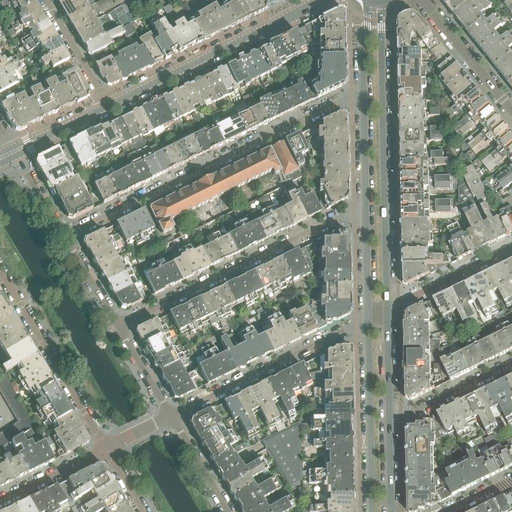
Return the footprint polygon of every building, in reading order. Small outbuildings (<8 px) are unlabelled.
[(0,8),(1,10),(19,0),(5,0),(0,3),(0,8)] [(19,12),(35,3),(33,0),(19,0),(1,10),(5,16),(17,8),(19,12)] [(56,0),(61,7),(69,21),(88,9),(87,7),(82,0),(56,0)] [(103,0),(88,9),(69,21),(76,33),(84,47),(122,29),(130,25),(141,20),(131,2),(133,0),(137,0),(140,3),(144,0),(103,0)] [(266,6),(262,0),(220,0),(222,2),(223,4),(236,26),(264,12),(266,6)] [(440,0),(453,16),(470,2),(472,0),(440,0)] [(460,25),(488,3),(488,2),(490,0),(479,0),(473,6),(470,2),(453,16),(460,25)] [(503,12),(511,4),(511,0),(509,0),(500,8),(503,12)] [(13,29),(40,12),(35,3),(19,12),(21,16),(9,23),(13,29)] [(484,20),(481,16),(491,7),(488,3),(460,25),(467,33),(484,20)] [(203,42),(236,26),(223,4),(216,8),(215,6),(191,20),(203,41),(203,42)] [(511,4),(503,12),(507,16),(511,12),(511,13),(511,12),(511,4)] [(203,41),(191,20),(190,19),(184,23),(181,18),(178,20),(169,5),(163,8),(157,11),(153,14),(174,50),(177,49),(180,53),(191,47),(191,48),(196,45),(203,41)] [(344,26),(344,13),(339,10),(295,32),(299,38),(304,35),(308,33),(308,34),(309,34),(313,33),(331,33),(331,26),(344,26)] [(26,33),(30,31),(46,21),(40,12),(13,29),(16,34),(24,29),(26,33)] [(174,50),(153,14),(153,13),(149,16),(153,23),(151,24),(158,34),(158,38),(153,41),(149,35),(139,41),(141,44),(154,66),(159,63),(160,60),(163,59),(164,61),(172,56),(170,53),(174,50)] [(420,32),(413,23),(418,18),(416,16),(409,15),(409,14),(406,15),(403,16),(404,17),(399,22),(399,23),(398,26),(408,26),(408,39),(411,40),(411,38),(412,37),(413,39),(420,32)] [(474,42),(502,20),(498,15),(487,23),(484,20),(467,33),(474,42)] [(441,45),(420,19),(418,18),(413,23),(420,32),(413,39),(415,41),(419,38),(431,53),(441,45)] [(498,37),(495,33),(506,24),(502,20),(474,42),(481,51),(498,37)] [(24,47),(51,31),(46,21),(30,31),(33,34),(20,42),(24,47)] [(122,29),(84,47),(90,57),(106,50),(111,47),(115,45),(113,41),(128,34),(130,38),(135,36),(130,25),(122,29)] [(345,45),(344,26),(331,26),(331,33),(313,33),(309,34),(307,40),(313,40),(313,39),(319,38),(319,45),(345,45)] [(408,39),(408,26),(398,26),(398,27),(399,52),(422,51),(418,44),(411,44),(411,40),(408,39)] [(41,49),(57,40),(51,31),(24,47),(27,54),(36,48),(36,47),(39,46),(41,49)] [(304,48),(299,38),(295,32),(279,40),(285,50),(290,47),(295,58),(306,53),(304,48)] [(489,60),(511,41),(511,32),(501,41),(498,37),(481,51),(489,60)] [(311,45),(310,41),(308,42),(304,35),(299,38),(304,48),(311,45)] [(38,64),(62,49),(57,40),(41,49),(43,53),(35,58),(38,64)] [(295,58),(290,47),(285,50),(279,40),(269,45),(270,47),(280,66),(295,58)] [(509,51),(511,47),(511,41),(489,60),(495,67),(511,54),(509,51)] [(121,82),(154,66),(141,44),(110,59),(121,82)] [(346,76),(345,45),(319,45),(312,46),(311,45),(304,48),(306,53),(309,59),(310,59),(310,77),(317,77),(346,76)] [(437,60),(447,53),(441,45),(431,53),(437,60)] [(280,66),(270,47),(266,48),(264,48),(260,49),(259,52),(270,73),(281,68),(280,66)] [(69,61),(62,49),(38,64),(32,67),(36,73),(50,64),(52,69),(69,61)] [(110,59),(106,50),(90,57),(96,67),(110,59)] [(422,64),(422,53),(422,51),(399,52),(399,69),(411,69),(411,64),(422,64)] [(270,73),(259,52),(256,54),(253,53),(250,55),(249,57),(259,78),(270,73)] [(443,67),(452,59),(447,53),(437,60),(433,64),(439,70),(443,67)] [(1,54),(0,54),(0,94),(9,89),(19,83),(22,81),(17,72),(27,65),(24,60),(21,55),(6,64),(4,59),(1,54)] [(511,54),(495,67),(502,77),(511,69),(511,54)] [(259,78),(249,57),(245,59),(242,58),(239,60),(238,62),(249,84),(249,83),(259,78)] [(121,82),(110,59),(96,67),(107,85),(112,87),(121,82)] [(457,83),(465,76),(452,59),(443,67),(439,70),(444,76),(440,80),(452,94),(461,87),(457,83)] [(72,65),(69,61),(56,68),(61,78),(75,71),(72,65)] [(249,84),(238,62),(234,64),(231,63),(228,65),(227,68),(239,91),(250,86),(249,83),(249,84)] [(422,74),(422,64),(411,64),(411,69),(399,69),(399,82),(426,81),(426,75),(426,73),(422,74)] [(239,91),(227,68),(223,70),(220,69),(217,71),(216,73),(228,96),(239,91)] [(511,69),(502,77),(509,86),(511,83),(511,69)] [(84,88),(80,78),(79,79),(75,71),(61,78),(64,84),(74,104),(76,102),(77,104),(87,99),(88,94),(85,88),(84,88)] [(228,96),(216,73),(212,75),(211,75),(209,75),(208,75),(206,76),(205,77),(205,79),(217,102),(228,96)] [(316,100),(341,87),(342,88),(342,87),(346,82),(346,76),(317,77),(317,83),(318,86),(311,90),(316,100)] [(455,106),(476,89),(465,76),(457,83),(461,87),(452,94),(454,97),(451,100),(455,106)] [(277,88),(288,82),(285,78),(275,84),(277,88)] [(217,102),(205,79),(201,81),(198,80),(194,82),(193,84),(205,107),(217,102)] [(74,104),(64,84),(58,87),(55,80),(51,81),(50,80),(44,82),(46,86),(58,111),(67,107),(69,107),(70,107),(72,106),(73,105),(74,104)] [(316,100),(311,90),(310,87),(305,89),(301,81),(290,87),(301,107),(316,100)] [(423,98),(423,90),(423,89),(426,89),(426,81),(399,82),(400,93),(412,93),(412,99),(423,98)] [(19,83),(9,89),(11,93),(21,87),(19,83)] [(205,107),(193,84),(190,86),(187,85),(183,87),(182,90),(194,112),(205,107)] [(58,111),(46,86),(40,89),(39,87),(35,89),(34,87),(29,90),(30,92),(43,119),(51,114),(53,115),(55,115),(56,114),(57,113),(58,111)] [(301,107),(290,87),(280,92),(290,112),(301,107)] [(27,126),(14,100),(13,97),(5,101),(3,98),(11,93),(9,89),(0,94),(0,105),(15,130),(20,132),(26,129),(26,127),(27,126)] [(469,110),(483,98),(476,89),(455,106),(451,109),(446,110),(447,116),(453,115),(454,115),(465,106),(469,110)] [(194,112),(182,90),(178,92),(176,91),(172,93),(172,95),(183,117),(194,112)] [(43,119),(30,92),(24,95),(14,100),(27,126),(36,122),(38,122),(39,122),(41,121),(42,120),(43,119)] [(290,112),(280,92),(269,97),(280,118),(290,112)] [(423,104),(423,98),(412,99),(412,93),(400,93),(400,112),(424,111),(427,111),(427,106),(427,103),(423,104)] [(183,117),(172,95),(171,95),(168,97),(165,96),(162,98),(161,100),(173,122),(183,117)] [(269,123),(258,103),(255,96),(244,102),(257,129),(269,123)] [(280,118),(269,97),(258,103),(269,123),(280,118)] [(472,121),(490,107),(483,98),(469,110),(472,114),(457,125),(459,131),(469,124),(467,121),(470,118),(472,121)] [(173,122),(161,100),(158,102),(156,101),(152,103),(151,105),(162,127),(173,122)] [(257,129),(244,102),(241,103),(233,107),(246,134),(257,129)] [(162,127),(151,105),(148,107),(145,106),(142,107),(142,110),(153,132),(162,127)] [(246,134),(233,107),(222,113),(224,117),(225,120),(235,139),(246,134)] [(483,127),(497,115),(490,107),(472,121),(475,124),(472,126),(469,124),(459,131),(459,132),(463,136),(479,123),(483,127)] [(153,132),(142,110),(138,112),(136,111),(132,112),(131,115),(142,136),(142,137),(153,132)] [(426,118),(440,117),(440,111),(427,111),(427,114),(424,114),(424,111),(400,112),(400,123),(426,123),(426,118)] [(235,139),(225,120),(219,123),(218,120),(224,117),(222,113),(211,118),(214,125),(224,145),(235,139)] [(347,152),(346,135),(346,117),(341,114),(322,124),(322,130),(318,130),(318,140),(322,140),(323,153),(347,152)] [(142,136),(131,115),(128,117),(127,115),(119,119),(131,142),(136,151),(136,153),(147,147),(148,147),(144,139),(142,140),(141,137),(142,136)] [(471,150),(504,123),(497,115),(483,127),(486,131),(468,146),(471,150)] [(131,142),(119,119),(109,124),(110,125),(121,147),(125,156),(136,151),(131,142)] [(213,150),(203,130),(199,122),(196,123),(188,127),(188,128),(192,136),(192,135),(202,156),(213,150)] [(442,135),(442,129),(426,129),(426,123),(400,123),(400,136),(425,136),(424,131),(428,131),(429,135),(442,135)] [(494,140),(496,144),(511,132),(504,123),(471,150),(475,155),(494,140)] [(121,147),(110,125),(106,127),(104,126),(99,129),(111,152),(121,147)] [(224,145),(214,125),(203,130),(213,150),(224,145)] [(111,152),(99,129),(68,144),(76,159),(79,167),(111,152)] [(486,167),(511,145),(511,133),(511,132),(496,144),(500,148),(482,163),(486,167)] [(202,156),(192,135),(192,136),(181,141),(192,161),(202,156)] [(300,157),(308,153),(304,146),(303,143),(299,135),(284,142),(285,142),(303,178),(308,176),(304,166),(300,157)] [(443,142),(442,135),(429,135),(429,139),(429,140),(425,140),(425,136),(400,136),(401,149),(427,148),(427,142),(443,142)] [(170,143),(168,139),(167,137),(157,142),(159,145),(160,148),(170,143)] [(192,161),(181,141),(172,145),(182,166),(192,161)] [(170,222),(272,172),(274,176),(280,173),(285,182),(291,180),(292,183),(294,182),(303,178),(285,142),(270,150),(269,149),(149,209),(162,236),(174,230),(170,222)] [(76,159),(68,144),(63,147),(70,163),(76,159)] [(313,153),(308,144),(304,146),(308,153),(313,153)] [(172,171),(162,150),(160,148),(159,145),(149,150),(161,176),(172,171)] [(182,166),(172,145),(162,150),(172,171),(182,166)] [(511,162),(511,160),(511,145),(486,167),(490,172),(507,158),(511,162)] [(161,176),(149,150),(147,147),(136,153),(151,181),(161,176)] [(443,160),(443,153),(427,154),(427,148),(401,149),(401,161),(443,160)] [(66,165),(58,149),(37,159),(35,165),(51,191),(52,191),(77,178),(83,175),(82,172),(78,175),(76,171),(71,174),(66,165)] [(347,170),(347,152),(323,153),(323,166),(322,166),(322,171),(323,171),(347,170)] [(151,181),(136,153),(126,158),(140,186),(151,181)] [(140,186),(126,158),(126,156),(115,161),(118,168),(130,191),(140,186)] [(429,167),(452,166),(452,160),(443,160),(401,161),(401,173),(429,173),(429,167)] [(500,185),(511,175),(511,160),(511,162),(511,163),(511,167),(496,180),(500,185)] [(498,219),(487,195),(473,167),(466,171),(468,176),(464,178),(459,181),(459,184),(459,196),(459,206),(462,204),(476,198),(480,207),(488,223),(498,242),(507,237),(498,219)] [(130,191),(118,168),(99,178),(100,180),(93,184),(95,188),(103,205),(130,191)] [(345,201),(348,197),(347,170),(323,171),(323,184),(319,184),(319,194),(324,193),(324,202),(317,206),(320,213),(345,201)] [(452,178),(429,178),(429,173),(401,173),(401,185),(459,184),(459,181),(459,178),(452,178)] [(503,190),(511,182),(511,175),(500,185),(503,190)] [(93,210),(85,194),(77,178),(52,191),(55,197),(57,198),(67,218),(73,220),(93,210)] [(320,213),(317,206),(312,195),(304,199),(294,182),(292,183),(283,187),(291,205),(283,209),(292,227),(320,213)] [(452,197),(459,196),(459,184),(401,185),(402,197),(430,197),(430,191),(451,190),(452,197)] [(487,195),(493,190),(491,186),(485,191),(487,195)] [(180,238),(233,212),(271,193),(269,189),(253,197),(253,196),(178,233),(180,238)] [(511,234),(511,222),(502,202),(499,195),(493,197),(502,217),(498,219),(507,237),(511,234)] [(453,208),(453,201),(430,202),(430,197),(402,197),(402,209),(430,208),(430,205),(434,205),(434,208),(453,208)] [(498,242),(488,223),(484,225),(476,209),(480,207),(476,198),(462,204),(466,211),(463,212),(470,227),(466,229),(469,235),(477,252),(498,242)] [(511,208),(507,199),(502,202),(511,222),(511,208)] [(292,227),(283,209),(276,213),(273,208),(272,206),(260,212),(264,219),(256,223),(265,241),(292,227)] [(459,217),(459,208),(453,208),(434,208),(430,208),(402,209),(402,221),(429,221),(430,221),(447,220),(450,220),(453,220),(459,217)] [(146,234),(154,230),(144,211),(116,225),(119,231),(122,237),(123,240),(127,246),(135,242),(137,246),(149,240),(146,234)] [(265,241),(256,223),(248,227),(244,219),(232,225),(236,232),(228,237),(237,254),(265,241)] [(429,257),(429,251),(403,252),(403,266),(450,265),(467,257),(450,220),(447,220),(450,227),(448,229),(453,239),(452,244),(450,245),(455,256),(449,259),(449,258),(434,259),(434,258),(429,258),(429,257)] [(477,252),(469,235),(466,236),(463,234),(458,224),(455,225),(453,220),(450,220),(467,257),(477,252)] [(432,244),(432,226),(429,226),(429,221),(402,221),(403,252),(429,251),(429,244),(432,244)] [(119,231),(116,225),(111,227),(107,230),(108,232),(112,230),(114,233),(115,232),(119,231)] [(205,233),(208,231),(205,226),(192,232),(195,238),(197,237),(198,238),(206,234),(205,233)] [(349,273),(348,233),(345,230),(340,230),(338,233),(338,234),(332,234),(330,237),(330,238),(325,238),(323,240),(323,251),(320,251),(321,261),(324,261),(324,273),(349,273)] [(113,245),(110,238),(107,240),(103,231),(86,240),(84,245),(88,252),(89,251),(90,254),(98,270),(99,269),(117,260),(113,252),(127,246),(123,240),(119,242),(113,245)] [(237,254),(228,237),(228,235),(220,239),(218,234),(205,240),(198,244),(199,247),(210,268),(237,254)] [(210,268),(199,247),(192,251),(188,245),(176,251),(180,258),(172,262),(182,282),(210,268)] [(309,259),(305,249),(298,252),(302,261),(309,259)] [(308,273),(306,269),(302,261),(298,252),(298,251),(281,260),(291,279),(292,282),(303,276),(305,278),(306,278),(310,276),(308,273)] [(133,277),(127,265),(122,267),(118,259),(117,260),(99,269),(104,280),(105,279),(114,297),(115,297),(134,287),(130,279),(133,277)] [(312,267),(308,260),(310,259),(309,259),(302,261),(306,269),(312,267)] [(182,282),(172,262),(164,266),(161,260),(150,266),(152,272),(144,275),(150,288),(154,296),(182,282)] [(291,279),(281,260),(254,273),(263,291),(270,287),(274,295),(286,289),(283,283),(291,279)] [(511,275),(506,264),(485,275),(494,294),(499,291),(508,308),(511,306),(511,308),(508,310),(510,314),(511,313),(511,275)] [(415,282),(450,265),(403,266),(403,276),(404,276),(404,283),(408,286),(415,282)] [(263,291),(254,273),(225,287),(234,305),(243,301),(246,308),(258,302),(255,295),(263,291)] [(350,285),(349,273),(324,273),(321,273),(321,279),(323,279),(323,286),(325,286),(350,285)] [(490,296),(494,294),(485,275),(464,285),(473,304),(479,302),(487,319),(498,313),(490,296)] [(143,301),(139,293),(142,291),(139,284),(134,287),(115,297),(120,308),(126,309),(143,301)] [(350,311),(350,285),(325,286),(325,298),(320,298),(320,303),(311,303),(311,306),(306,308),(316,331),(326,326),(326,325),(330,325),(331,323),(331,321),(336,321),(347,316),(350,311)] [(478,323),(469,306),(473,304),(464,285),(443,295),(453,314),(457,312),(466,329),(470,327),(474,325),(478,323)] [(234,305),(225,287),(199,300),(207,318),(215,315),(224,332),(232,328),(229,322),(226,323),(224,318),(230,315),(227,309),(234,305)] [(3,300),(0,296),(0,294),(0,315),(9,311),(9,310),(9,308),(8,305),(5,304),(3,300)] [(453,314),(443,295),(433,300),(437,308),(442,319),(448,327),(455,324),(450,316),(453,314)] [(199,322),(207,318),(199,300),(170,314),(176,327),(178,331),(180,335),(189,331),(190,334),(202,328),(199,322)] [(437,308),(433,300),(428,303),(432,310),(437,308)] [(316,331),(306,308),(294,314),(288,301),(285,302),(283,303),(283,304),(291,322),(300,339),(316,331)] [(300,339),(291,322),(284,325),(278,313),(277,314),(274,308),(283,304),(283,303),(271,309),(271,308),(265,312),(268,318),(266,319),(272,331),(264,335),(273,353),(300,339)] [(433,318),(430,312),(429,311),(426,312),(423,305),(408,313),(406,316),(406,324),(430,323),(430,319),(433,318)] [(258,316),(257,315),(256,312),(255,310),(250,313),(251,313),(246,315),(249,321),(258,316)] [(26,340),(26,337),(25,335),(23,334),(20,329),(18,325),(16,321),(15,321),(13,317),(13,314),(12,312),(9,311),(0,315),(0,345),(5,354),(27,340),(26,340)] [(495,321),(505,316),(503,312),(493,317),(495,321)] [(172,348),(168,341),(171,339),(165,327),(163,328),(158,320),(139,329),(137,335),(141,342),(142,341),(151,359),(152,359),(172,348)] [(273,353),(264,335),(257,339),(251,327),(248,321),(241,324),(244,329),(238,332),(245,345),(237,349),(245,366),(273,353)] [(511,350),(511,328),(509,322),(496,329),(500,335),(491,340),(500,357),(511,350)] [(430,323),(406,324),(404,324),(405,335),(417,335),(417,342),(440,341),(439,338),(449,334),(447,330),(439,333),(431,336),(433,340),(430,340),(430,323)] [(245,366),(237,349),(234,343),(231,335),(225,338),(223,333),(217,335),(220,341),(226,353),(235,372),(245,366)] [(500,357),(491,340),(483,344),(480,337),(475,340),(471,333),(470,334),(469,335),(472,341),(467,343),(471,350),(463,354),(471,371),(500,357)] [(440,345),(440,341),(417,342),(417,335),(405,335),(405,354),(436,353),(440,353),(440,345)] [(235,372),(226,353),(219,357),(212,345),(217,343),(214,337),(207,340),(202,343),(199,344),(202,350),(200,351),(206,361),(197,365),(200,370),(203,376),(207,385),(235,372)] [(5,374),(20,365),(36,355),(30,346),(30,344),(29,342),(27,341),(27,340),(5,354),(10,363),(2,368),(5,374)] [(351,370),(351,349),(351,348),(348,345),(343,345),(340,348),(340,349),(335,349),(333,351),(333,352),(329,352),(324,355),(325,366),(323,366),(323,371),(351,370)] [(462,376),(452,357),(450,358),(452,346),(442,349),(441,362),(442,362),(445,369),(446,371),(451,381),(462,376)] [(187,366),(184,360),(186,359),(183,353),(178,356),(174,348),(172,348),(152,359),(157,369),(159,369),(168,387),(168,386),(188,376),(184,368),(187,366)] [(471,371),(463,354),(462,354),(461,352),(452,357),(462,376),(471,371)] [(436,360),(436,353),(405,354),(405,372),(418,371),(418,366),(431,366),(431,364),(432,364),(432,365),(434,365),(439,365),(439,360),(436,360)] [(37,355),(36,355),(20,365),(23,371),(18,374),(20,378),(17,380),(23,389),(26,388),(28,391),(34,388),(38,395),(55,385),(37,355)] [(309,381),(306,375),(301,366),(290,371),(300,392),(312,386),(309,381)] [(431,383),(431,366),(418,366),(418,371),(405,372),(406,383),(431,383)] [(352,407),(352,388),(351,370),(323,371),(314,373),(306,375),(309,381),(325,380),(325,384),(324,384),(324,394),(325,394),(325,407),(352,407)] [(292,395),(300,392),(290,371),(265,383),(276,403),(280,401),(290,420),(293,419),(296,425),(299,423),(296,417),(295,418),(294,416),(297,415),(294,409),(298,406),(292,395)] [(188,376),(168,386),(174,397),(179,399),(196,390),(191,380),(197,378),(195,373),(188,376)] [(203,376),(197,378),(202,388),(207,385),(203,376)] [(411,401),(435,389),(444,384),(441,379),(432,383),(431,383),(406,383),(406,398),(411,401)] [(511,424),(511,403),(511,402),(511,401),(511,392),(506,380),(486,391),(495,410),(500,407),(509,426),(511,424)] [(0,391),(10,386),(10,385),(8,381),(0,385),(0,391)] [(280,425),(272,408),(271,406),(276,403),(265,383),(245,394),(255,414),(259,411),(260,413),(269,430),(275,428),(278,434),(280,432),(277,426),(280,425)] [(72,414),(64,400),(55,385),(38,395),(41,401),(36,404),(38,407),(35,409),(37,413),(30,417),(34,423),(37,421),(35,418),(38,415),(41,419),(43,417),(46,421),(51,418),(55,424),(72,414)] [(0,393),(2,397),(13,391),(12,389),(10,386),(0,391),(0,393)] [(16,396),(15,394),(13,391),(2,397),(5,402),(16,396)] [(500,431),(490,412),(495,410),(486,391),(465,401),(474,419),(474,420),(479,418),(489,438),(484,440),(486,444),(497,439),(494,433),(500,431)] [(250,416),(255,414),(245,394),(224,404),(232,418),(236,425),(240,423),(249,440),(260,435),(251,418),(250,416)] [(8,407),(19,401),(16,396),(5,402),(8,407)] [(12,413),(23,406),(19,401),(8,407),(12,413)] [(466,423),(474,419),(465,401),(438,414),(448,435),(456,432),(460,440),(471,434),(466,423)] [(217,416),(222,413),(226,421),(232,418),(224,404),(192,420),(190,425),(198,439),(222,425),(222,424),(221,425),(217,419),(219,418),(217,416)] [(14,417),(25,411),(23,406),(12,413),(14,417)] [(351,434),(350,424),(350,421),(352,419),(352,407),(325,407),(324,407),(324,418),(311,418),(311,424),(300,424),(300,431),(311,431),(311,432),(324,432),(324,442),(351,441),(353,440),(353,435),(351,434)] [(17,422),(28,416),(25,411),(14,417),(17,422)] [(87,440),(72,414),(55,424),(59,430),(53,434),(58,442),(66,455),(71,452),(80,447),(81,447),(86,445),(87,440)] [(432,459),(432,446),(435,446),(435,442),(448,435),(438,414),(432,417),(433,421),(424,421),(424,424),(417,425),(417,428),(409,428),(407,433),(407,459),(432,459)] [(28,416),(17,422),(19,424),(23,422),(29,430),(30,430),(35,426),(28,416)] [(17,422),(15,424),(22,435),(29,430),(23,422),(19,424),(17,422)] [(300,482),(300,448),(300,442),(300,431),(300,424),(300,423),(299,423),(296,425),(280,432),(278,434),(262,441),(267,449),(265,450),(288,489),(300,482)] [(21,435),(22,435),(15,424),(10,427),(17,438),(21,435)] [(243,439),(239,433),(236,427),(227,433),(222,425),(198,439),(216,468),(234,457),(232,453),(231,452),(240,447),(237,443),(243,439)] [(17,438),(10,427),(5,431),(12,441),(17,438)] [(54,461),(48,448),(46,444),(44,440),(38,443),(36,440),(30,430),(29,430),(22,435),(21,435),(38,469),(54,461)] [(12,441),(5,431),(0,433),(0,434),(7,445),(9,444),(12,441)] [(17,438),(12,441),(9,444),(9,445),(11,443),(16,452),(28,474),(38,469),(21,435),(17,438)] [(351,451),(351,441),(324,442),(311,443),(311,442),(300,442),(300,448),(311,447),(311,450),(324,450),(324,460),(351,459),(352,458),(353,456),(353,454),(352,453),(351,451)] [(491,477),(483,460),(478,462),(475,461),(476,459),(471,449),(475,447),(473,442),(463,447),(466,452),(469,458),(464,461),(465,463),(457,467),(467,489),(491,477)] [(59,458),(54,447),(52,448),(51,446),(48,448),(54,461),(59,458)] [(28,474),(16,452),(4,457),(3,454),(6,452),(3,447),(2,448),(0,449),(0,458),(0,460),(0,459),(0,485),(1,487),(28,474)] [(511,466),(511,461),(506,449),(502,451),(500,447),(489,452),(495,464),(499,461),(504,471),(511,466)] [(504,471),(499,461),(495,464),(489,452),(484,455),(486,458),(483,460),(491,477),(504,471)] [(221,477),(239,466),(234,457),(216,468),(221,477)] [(352,487),(351,467),(353,463),(351,459),(324,460),(325,471),(309,471),(309,469),(301,469),(301,479),(309,479),(309,486),(325,485),(325,496),(352,495),(354,491),(352,487)] [(432,476),(432,459),(407,459),(407,476),(432,476)] [(250,480),(268,469),(262,460),(245,470),(241,465),(239,466),(221,477),(233,497),(253,485),(250,480)] [(78,505),(75,500),(90,491),(93,496),(114,484),(108,474),(104,467),(98,466),(58,486),(65,499),(66,503),(71,510),(78,505)] [(467,489),(457,467),(446,472),(450,481),(446,483),(448,486),(452,496),(467,489)] [(432,487),(432,476),(407,476),(408,511),(418,511),(418,510),(425,510),(425,506),(432,506),(439,503),(436,497),(436,487),(432,487)] [(265,498),(280,489),(274,479),(256,490),(253,485),(233,497),(241,511),(253,511),(264,506),(268,503),(265,498)] [(110,511),(125,503),(119,494),(114,484),(93,496),(96,501),(79,511),(78,509),(72,511),(99,511),(102,511),(110,511)] [(59,506),(66,503),(65,499),(58,486),(29,500),(35,511),(59,511),(61,511),(59,506)] [(289,511),(295,509),(292,503),(297,500),(294,494),(267,511),(264,506),(253,511),(289,511)] [(352,511),(352,503),(353,502),(354,500),(354,498),(353,496),(352,495),(325,496),(325,507),(309,507),(302,507),(301,511),(352,511)] [(511,511),(505,497),(495,502),(500,511),(511,511)] [(35,511),(29,500),(4,511),(35,511)] [(500,511),(495,502),(486,507),(488,511),(500,511)] [(130,511),(125,503),(110,511),(130,511)]
